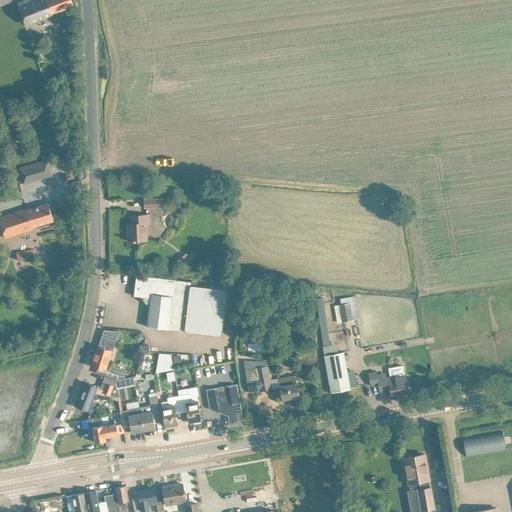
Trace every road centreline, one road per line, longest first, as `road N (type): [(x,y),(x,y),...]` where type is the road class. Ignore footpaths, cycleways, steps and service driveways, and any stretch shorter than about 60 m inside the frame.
road 1 (tertiary): [(37,470),(94,297),(87,0)]
road 2 (tertiary): [(142,458),(511,393)]
